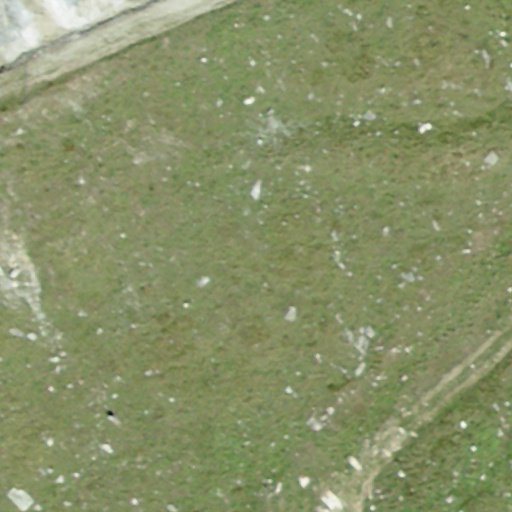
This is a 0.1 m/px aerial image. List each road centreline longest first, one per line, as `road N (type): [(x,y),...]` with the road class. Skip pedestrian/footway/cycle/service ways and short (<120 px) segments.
road 1 (track): [(345,511),(374,449),(511,327)]
road 2 (track): [(211,0),(0,91)]
